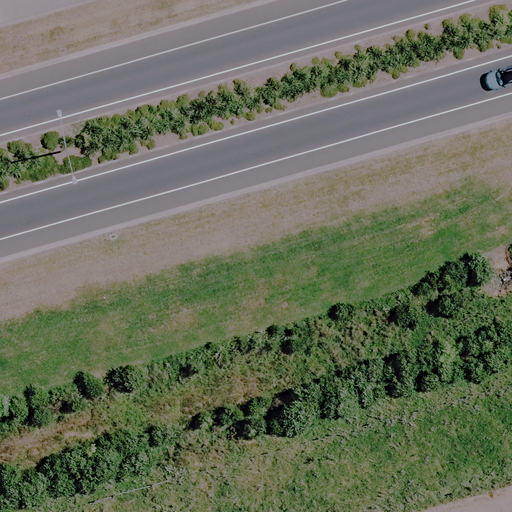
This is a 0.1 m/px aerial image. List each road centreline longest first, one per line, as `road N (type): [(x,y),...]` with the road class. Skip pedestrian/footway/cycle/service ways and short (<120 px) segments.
road 1 (secondary): [(511,74),(0,225)]
road 2 (secondary): [(0,107),(372,0)]
